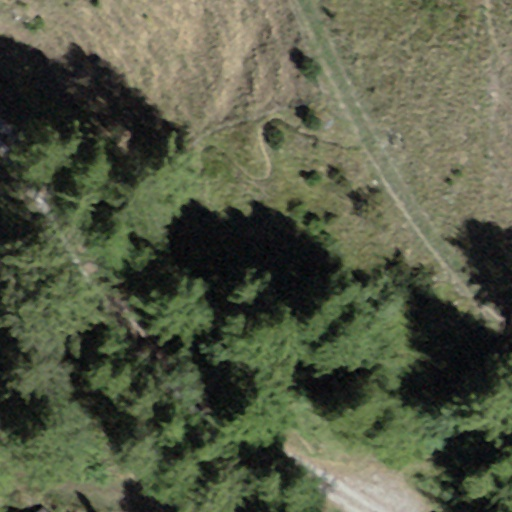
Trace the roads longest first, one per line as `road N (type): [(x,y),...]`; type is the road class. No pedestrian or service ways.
road 1 (track): [(0,127),(107,307),(182,394),(255,446),(389,511)]
road 2 (track): [(511,321),(421,226),(375,159),(302,0)]
